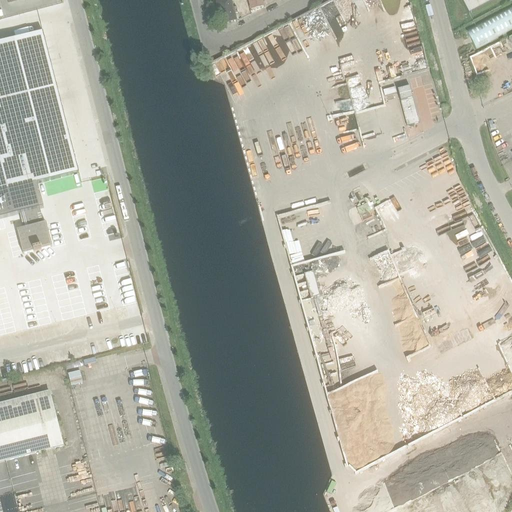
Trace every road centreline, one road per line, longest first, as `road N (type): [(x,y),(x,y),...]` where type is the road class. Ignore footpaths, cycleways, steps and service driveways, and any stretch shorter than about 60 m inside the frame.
road 1 (unclassified): [(211,511),(75,0)]
road 2 (unclassified): [(432,0),(481,172),(511,228)]
road 3 (unknown): [(0,351),(94,324),(98,310),(70,197)]
road 4 (unknown): [(165,351),(89,378),(84,388),(99,473)]
road 5 (unclassified): [(303,0),(228,38),(206,29),(198,0)]
